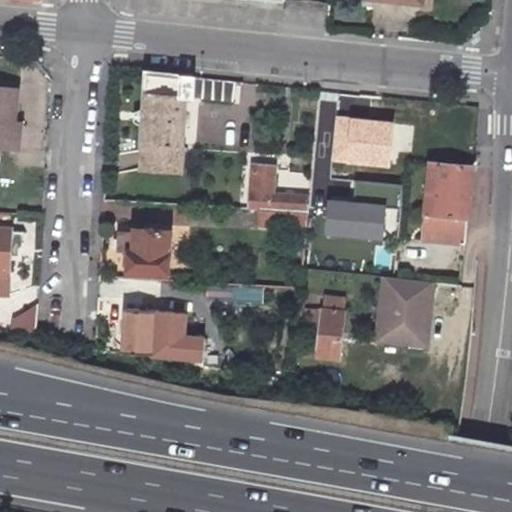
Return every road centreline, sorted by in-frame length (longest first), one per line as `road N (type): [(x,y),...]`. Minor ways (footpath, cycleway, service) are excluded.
road 1 (motorway): [(511,491),(0,400)]
road 2 (residential): [(511,74),(82,31)]
road 3 (residential): [(82,31),(66,336)]
road 4 (motorway): [(0,469),(240,511)]
road 5 (residential): [(487,431),(511,206)]
